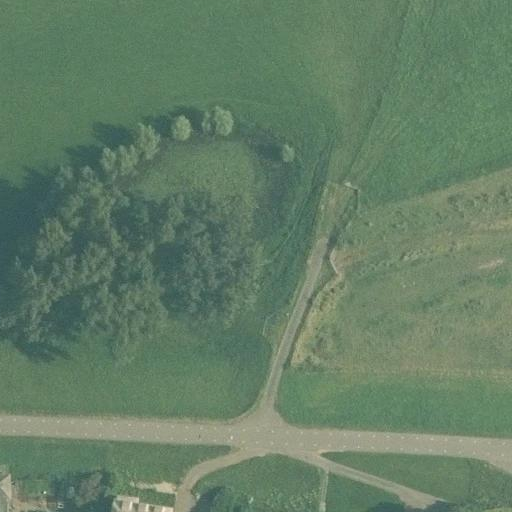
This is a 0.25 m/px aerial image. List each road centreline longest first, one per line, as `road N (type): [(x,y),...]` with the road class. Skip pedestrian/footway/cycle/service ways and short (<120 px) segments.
road 1 (unclassified): [(0,432),(477,452)]
road 2 (track): [(408,0),(381,99),(325,245)]
